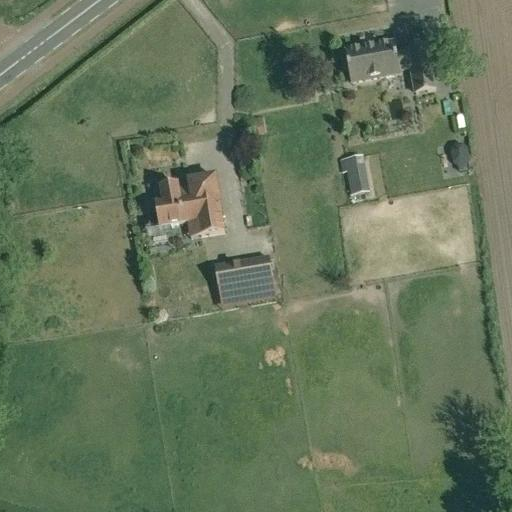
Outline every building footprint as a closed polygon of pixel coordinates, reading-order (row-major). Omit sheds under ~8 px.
[(416,95),(436,92),(427,47),(408,50),(409,54),(397,56),(395,45),(345,54),(346,58),(344,63),(345,70),(349,73),(351,85),(401,76),(400,72),(412,70),(416,95)] [(462,147),(454,149),(450,154),(453,167),(459,170),(460,175),(466,174),(466,169),(470,164),(467,151),(462,147)] [(370,194),(364,158),(344,162),(340,163),(343,174),(348,174),(352,198),(370,194)] [(191,240),(201,239),(225,234),(215,180),(190,184),(191,190),(179,192),(178,186),(161,190),(163,204),(155,205),(159,229),(189,224),(191,240)] [(220,293),(274,283),(270,257),(215,267),(220,293)]
